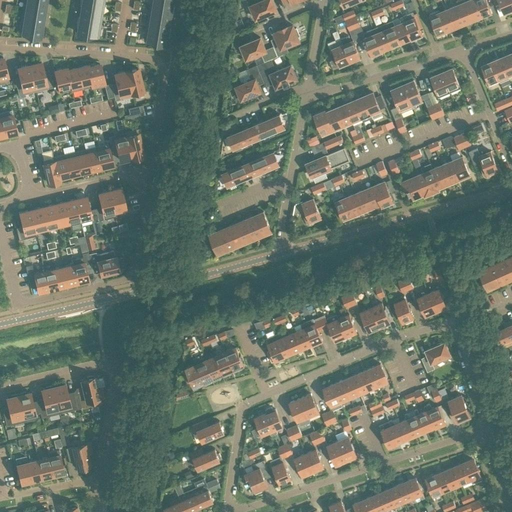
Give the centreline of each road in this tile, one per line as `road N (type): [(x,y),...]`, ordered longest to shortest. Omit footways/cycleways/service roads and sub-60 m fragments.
road 1 (residential): [(228,511),(246,402),(393,338),(452,324)]
road 2 (residential): [(0,235),(16,304),(132,278),(144,171)]
road 3 (residential): [(0,322),(151,294),(280,254)]
road 4 (residential): [(228,511),(488,429)]
road 5 (residential): [(280,254),(511,187)]
road 6 (residential): [(305,97),(464,49)]
road 7 (residential): [(118,55),(148,57),(162,70),(144,171)]
road 8 (residential): [(511,179),(464,49)]
road 9 (residential): [(104,478),(118,379),(100,361)]
